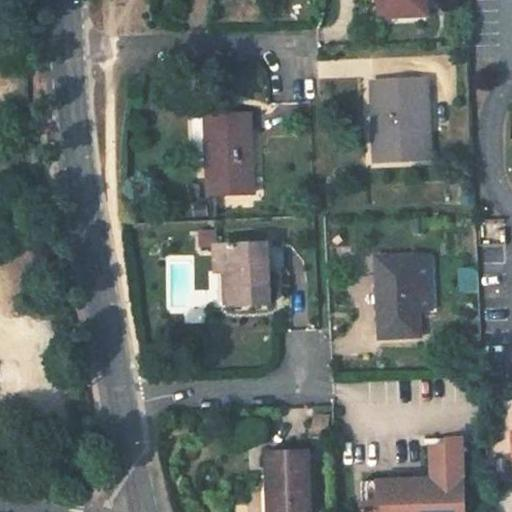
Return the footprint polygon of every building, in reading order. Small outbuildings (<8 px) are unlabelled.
[(425,0),(385,0),(387,16),(427,14),(425,0)] [(428,81),(373,84),(376,161),(430,159),(428,81)] [(214,117),(206,117),(210,195),(214,195),(254,192),(250,115),(214,117)] [(464,210),(477,209),(475,179),(462,180),(464,210)] [(270,305),(268,244),(216,247),(218,272),(228,272),(229,307),(270,305)] [(377,260),(381,340),(421,338),(417,258),(377,260)] [(465,266),(466,277),(477,276),(476,265),(465,266)] [(416,428),(417,474),(464,472),(462,410),(415,411),(407,404),(387,405),(388,438),(403,437),(403,429),(416,428)] [(311,511),(309,453),(268,456),(270,511),(311,511)] [(364,501),(364,511),(466,511),(465,475),(380,478),(381,500),(364,501)] [(364,478),(364,501),(381,500),(380,478),(364,478)]
